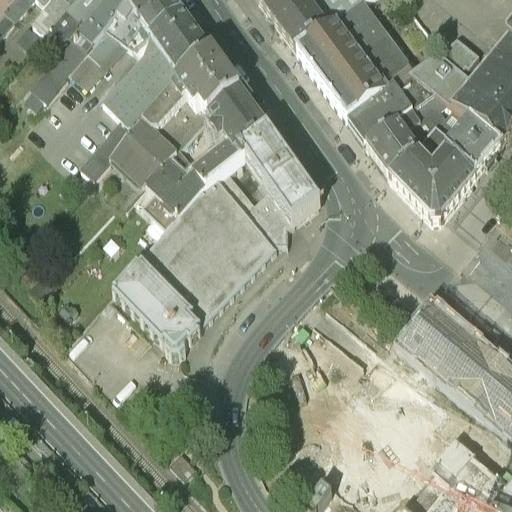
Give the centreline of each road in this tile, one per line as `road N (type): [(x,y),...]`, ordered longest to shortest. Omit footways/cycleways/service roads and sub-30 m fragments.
road 1 (tertiary): [(265,511),(226,435),(230,371),(260,322),(334,261),(351,216)]
road 2 (tertiary): [(351,216),(280,94),(207,0)]
road 3 (primary): [(0,363),(139,511)]
road 4 (residential): [(511,178),(428,278)]
road 5 (residential): [(0,421),(86,511)]
